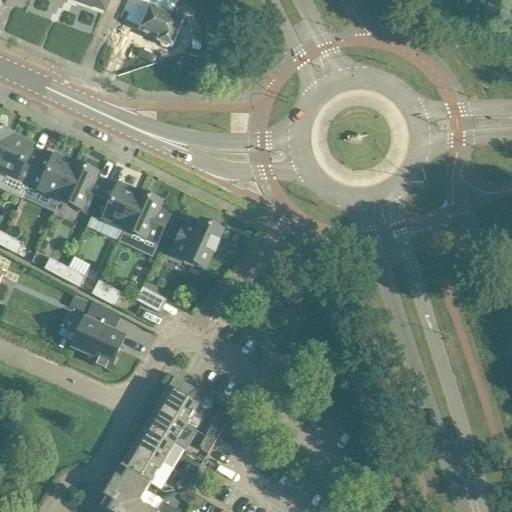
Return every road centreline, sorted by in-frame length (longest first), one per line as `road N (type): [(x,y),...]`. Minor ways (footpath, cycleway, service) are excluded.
road 1 (secondary): [(348,198),(371,233),(438,439),(466,476)]
road 2 (secondary): [(466,476),(466,431),(397,226),(395,186)]
road 3 (residential): [(298,511),(248,481),(244,465),(276,415),(268,384),(177,334)]
road 4 (tertiary): [(104,113),(128,133),(213,166),(308,173)]
road 5 (tertiary): [(296,131),(201,141),(104,113)]
road 6 (residential): [(129,406),(0,350)]
road 7 (residential): [(50,506),(64,482),(93,470),(129,406)]
